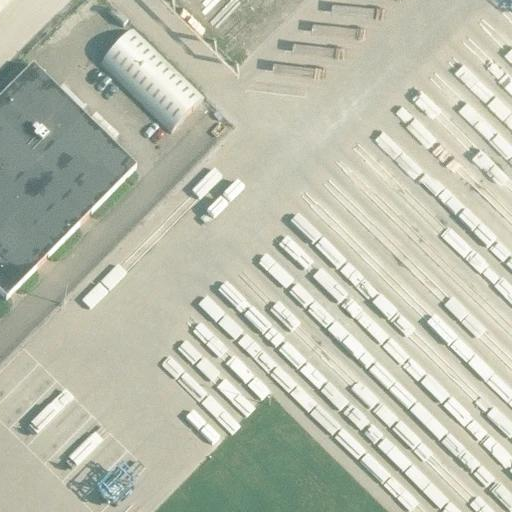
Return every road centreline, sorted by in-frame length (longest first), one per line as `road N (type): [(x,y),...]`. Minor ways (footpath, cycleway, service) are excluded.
road 1 (unknown): [(511,102),(381,242)]
road 2 (unknown): [(243,84),(329,0)]
